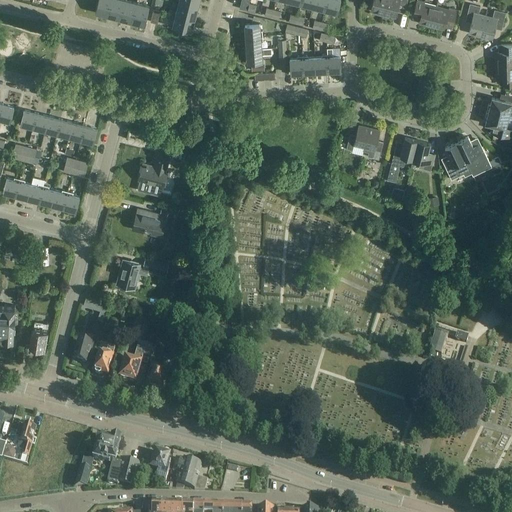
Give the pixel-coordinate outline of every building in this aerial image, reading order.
[(97,0),(94,12),(107,15),(110,0),(97,0)] [(110,0),(107,15),(119,18),(123,0),(110,0)] [(123,0),(119,18),(131,22),(136,2),(126,0),(123,0)] [(319,8),(319,10),(324,12),(326,0),(313,0),(312,6),(319,8)] [(337,13),(339,0),(326,0),(324,12),(329,13),(330,11),(337,13)] [(372,0),(370,10),(383,13),(386,0),(372,0)] [(395,17),(399,2),(406,4),(407,0),(386,0),(383,13),(395,17)] [(419,22),(431,26),(436,6),(424,3),(424,1),(419,0),(416,0),(413,16),(420,18),(419,22)] [(131,22),(144,25),(149,6),(136,2),(131,22)] [(178,2),(175,15),(194,19),(197,7),(178,2)] [(249,3),(247,11),(254,13),(256,5),(249,3)] [(470,4),(465,21),(471,22),(468,32),(480,35),(485,16),(478,14),(480,6),(470,4)] [(448,9),(436,6),(431,26),(443,29),(445,24),(452,26),(456,9),(449,7),(448,9)] [(264,16),(271,17),(273,9),(266,8),(264,16)] [(153,9),(150,22),(157,24),(160,11),(153,9)] [(280,11),(273,9),(271,17),(278,19),(280,11)] [(492,17),(485,16),(480,35),(492,38),(494,28),(501,30),(506,12),(494,10),(492,17)] [(288,22),(295,23),(297,15),(290,14),(288,22)] [(191,32),(194,19),(175,15),(172,27),(191,32)] [(304,17),(297,15),(295,23),(302,25),(304,17)] [(245,25),(245,37),(262,36),(262,31),(259,31),(259,24),(260,17),(253,16),(251,24),(245,25)] [(312,28),(319,29),(321,22),(314,20),(312,28)] [(285,32),(292,33),(294,25),(287,24),(285,32)] [(292,33),(299,35),(301,27),(294,25),(292,33)] [(301,27),(299,35),(306,37),(308,29),(301,27)] [(319,40),(326,42),(328,34),(321,32),(319,40)] [(328,34),(326,42),(333,44),(335,36),(328,34)] [(245,37),(246,49),(260,49),(260,42),(262,42),(262,36),(245,37)] [(496,52),(496,65),(511,64),(511,44),(501,45),(501,52),(496,52)] [(278,48),(279,67),(287,67),(286,47),(278,48)] [(272,55),(272,48),(260,49),(246,49),(247,62),(261,61),(260,55),(272,55)] [(332,54),(326,55),(327,71),(340,70),(339,56),(332,57),(332,54)] [(321,57),(314,58),(315,72),(327,71),(326,55),(321,55),(321,57)] [(296,59),(289,59),(290,73),(303,73),(302,56),(296,56),(296,59)] [(307,56),(302,56),(303,73),(315,72),(314,58),(307,58),(307,56)] [(511,84),(511,64),(496,65),(497,77),(502,77),(502,85),(511,84)] [(492,97),(489,110),(511,116),(511,96),(504,94),(503,100),(492,97)] [(13,107),(1,104),(0,108),(0,121),(2,122),(2,120),(10,122),(13,107)] [(26,128),(32,129),(36,113),(24,110),(20,124),(27,126),(26,128)] [(511,126),(511,125),(511,124),(511,116),(489,110),(485,123),(496,126),(495,133),(509,137),(511,126)] [(37,129),(44,131),(48,116),(36,113),(32,129),(37,131),(37,129)] [(51,134),(56,136),(60,119),(48,116),(44,131),(51,132),(51,134)] [(61,135),(68,137),(72,122),(60,119),(56,136),(61,137),(61,135)] [(75,140),(80,142),(84,126),(72,122),(68,137),(75,138),(75,140)] [(353,145),(364,147),(369,128),(358,125),(356,135),(350,134),(346,148),(352,150),(353,145)] [(96,129),(84,126),(80,142),(85,143),(85,141),(92,143),(96,129)] [(380,130),(369,128),(364,147),(363,152),(368,153),(368,156),(373,157),(379,159),(383,142),(377,140),(380,130)] [(66,158),(69,137),(61,136),(58,157),(66,158)] [(489,161),(482,147),(475,150),(468,136),(456,142),(471,173),(473,176),(484,170),(485,173),(502,166),(498,157),(489,161)] [(406,157),(413,159),(417,140),(405,137),(402,146),(396,145),(391,163),(387,180),(396,182),(400,165),(403,166),(406,157)] [(171,139),(168,147),(187,152),(189,144),(171,139)] [(430,143),(417,140),(413,159),(420,160),(418,167),(430,170),(434,154),(428,152),(430,143)] [(451,162),(444,165),(451,179),(463,174),(464,176),(471,173),(456,142),(445,147),(451,162)] [(15,143),(13,151),(20,153),(22,145),(15,143)] [(20,153),(28,154),(29,147),(22,145),(20,153)] [(140,180),(138,190),(161,196),(167,170),(165,170),(169,158),(173,159),(181,161),(182,161),(184,153),(158,146),(156,154),(157,154),(154,166),(142,163),(138,180),(140,180)] [(29,147),(28,154),(34,156),(36,149),(29,147)] [(11,158),(19,160),(20,153),(13,151),(11,158)] [(19,160),(26,162),(28,154),(20,153),(19,160)] [(28,154),(26,162),(33,164),(34,156),(28,154)] [(66,157),(65,164),(72,166),(74,159),(66,157)] [(72,166),(79,168),(81,161),(74,159),(72,166)] [(81,161),(79,168),(86,170),(88,163),(81,161)] [(63,171),(70,173),(72,166),(65,164),(63,171)] [(70,173),(77,175),(79,168),(72,166),(70,173)] [(79,168),(77,175),(84,177),(86,170),(79,168)] [(3,192),(15,196),(19,179),(14,178),(13,180),(6,178),(3,192)] [(15,196),(27,199),(31,184),(24,183),(24,181),(19,179),(15,196)] [(27,199),(39,202),(43,185),(38,184),(37,186),(31,184),(27,199)] [(39,202),(51,205),(54,190),(48,189),(48,187),(43,185),(39,202)] [(51,205),(63,208),(67,192),(62,190),(61,192),(54,190),(51,205)] [(79,197),(72,195),(72,193),(67,192),(63,208),(75,211),(79,197)] [(403,194),(396,192),(394,198),(401,201),(403,194)] [(439,204),(438,198),(427,199),(428,206),(439,204)] [(137,209),(132,229),(161,236),(162,230),(168,232),(174,209),(162,206),(160,215),(137,209)] [(176,219),(187,222),(190,213),(178,210),(176,219)] [(6,236),(3,247),(17,248),(17,252),(27,253),(28,241),(6,236)] [(48,264),(49,247),(35,246),(34,263),(48,264)] [(147,266),(123,260),(117,283),(135,288),(139,272),(146,274),(147,270),(164,274),(167,263),(149,258),(147,266)] [(83,305),(104,312),(108,302),(86,295),(83,305)] [(0,334),(2,334),(3,334),(3,338),(11,338),(11,337),(12,335),(12,333),(14,332),(14,327),(13,327),(13,323),(14,323),(14,322),(17,320),(17,315),(15,314),(15,312),(14,312),(14,306),(4,305),(4,306),(0,305),(0,334)] [(51,342),(58,343),(59,321),(51,321),(51,342)] [(32,328),(30,348),(40,349),(40,346),(45,346),(47,330),(32,328)] [(436,359),(437,355),(441,356),(447,336),(435,332),(429,352),(432,353),(430,358),(436,359)] [(468,336),(457,333),(455,339),(466,343),(468,336)] [(78,340),(73,358),(81,361),(81,362),(86,363),(92,344),(91,344),(93,336),(86,334),(84,342),(78,340)] [(236,341),(235,353),(244,353),(245,342),(236,341)] [(147,365),(152,346),(138,342),(132,360),(125,358),(124,360),(123,360),(121,365),(122,366),(119,377),(120,378),(119,380),(123,381),(126,381),(127,380),(135,382),(137,377),(138,377),(141,369),(139,368),(141,363),(147,365)] [(111,363),(113,356),(113,355),(116,356),(117,351),(114,349),(114,348),(108,346),(105,353),(99,351),(93,370),(94,370),(94,371),(95,372),(96,373),(98,374),(100,373),(101,372),(106,374),(110,362),(111,363)] [(179,359),(181,352),(171,349),(169,356),(163,354),(159,368),(152,366),(151,367),(150,368),(149,371),(150,373),(146,386),(147,386),(148,387),(151,388),(153,388),(162,390),(164,384),(165,385),(167,377),(166,377),(167,372),(175,374),(179,359)] [(35,428),(23,425),(23,427),(19,426),(16,437),(19,438),(17,446),(19,450),(22,450),(19,462),(25,464),(35,432),(34,432),(35,428)] [(77,462),(85,432),(62,426),(54,456),(77,462)] [(110,482),(115,462),(120,441),(112,439),(111,441),(98,438),(93,459),(112,464),(108,482),(110,482)] [(3,451),(1,457),(13,460),(15,455),(3,451)] [(155,451),(154,456),(151,468),(158,470),(156,479),(165,481),(168,472),(169,467),(170,462),(167,461),(169,455),(155,451)] [(140,473),(146,474),(151,457),(145,455),(140,473)] [(183,489),(184,486),(191,462),(183,460),(182,460),(176,458),(172,471),(179,473),(176,484),(177,484),(175,489),(183,489)] [(119,463),(115,462),(110,482),(116,484),(116,482),(133,486),(138,464),(120,459),(119,463)] [(201,465),(191,462),(184,486),(194,489),(194,490),(204,490),(207,480),(198,477),(201,465)] [(10,466),(2,464),(0,472),(0,477),(6,479),(3,490),(12,492),(16,474),(9,472),(10,466)] [(80,467),(74,486),(86,487),(91,470),(80,467)] [(64,472),(45,474),(46,485),(65,483),(64,472)] [(45,474),(27,476),(28,487),(46,485),(45,474)] [(160,511),(161,501),(152,501),(152,507),(148,507),(148,511),(160,511)] [(160,511),(172,511),(172,502),(161,501),(160,511)] [(181,511),(181,502),(172,502),(172,511),(181,511)] [(192,511),(193,503),(193,502),(181,502),(181,511),(192,511)] [(203,511),(203,502),(193,502),(193,503),(192,511),(203,511)] [(211,511),(212,503),(203,502),(203,511),(211,511)] [(222,511),(222,503),(212,503),(211,511),(222,511)] [(222,511),(231,511),(232,503),(222,503),(222,511)] [(241,503),(232,503),(231,511),(241,511),(241,504),(241,503)] [(251,511),(251,504),(241,503),(241,504),(241,511),(251,511)]
